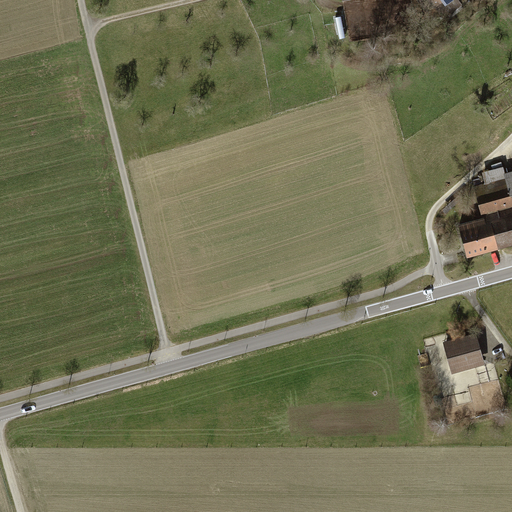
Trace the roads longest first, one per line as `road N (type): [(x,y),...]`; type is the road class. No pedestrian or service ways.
road 1 (secondary): [(511,272),(0,415)]
road 2 (track): [(172,366),(82,0)]
road 3 (track): [(437,267),(429,229),(435,208),(511,137)]
